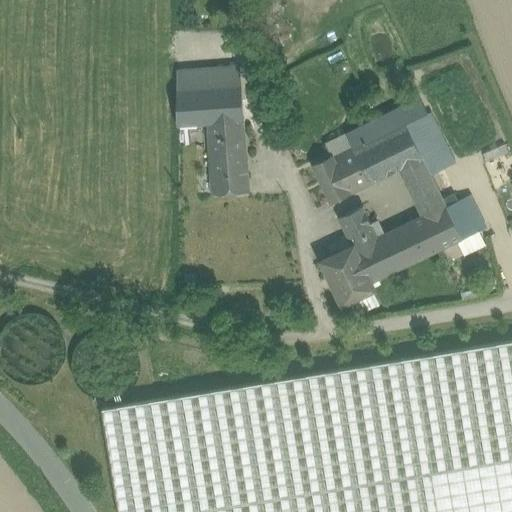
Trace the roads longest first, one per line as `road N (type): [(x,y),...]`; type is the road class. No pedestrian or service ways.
road 1 (track): [(0,278),(284,342),(511,303)]
road 2 (track): [(332,334),(309,263),(311,207),(265,138)]
road 3 (unclassified): [(0,412),(58,465),(87,511)]
